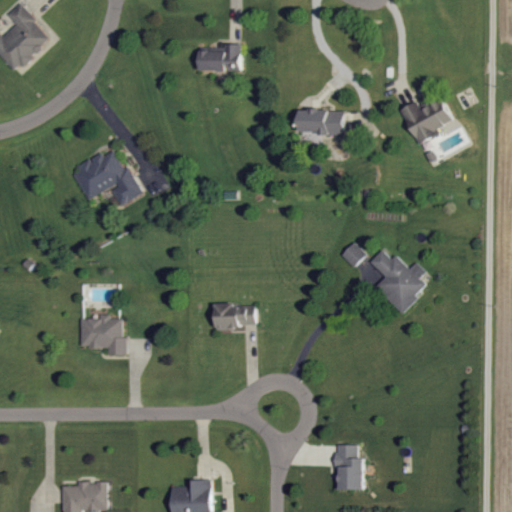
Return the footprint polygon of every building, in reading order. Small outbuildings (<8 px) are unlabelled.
[(0,52),(16,70),(23,64),(25,66),(55,39),(22,3),(11,13),(20,24),(6,37),(0,30),(0,52)] [(245,45),(228,44),(228,52),(204,51),(203,71),(244,72),(245,45)] [(423,145),(449,131),(451,136),(449,137),(456,151),(471,143),(447,98),(425,110),(420,102),(404,111),(423,145)] [(303,111),(303,135),(349,134),(349,110),(303,111)] [(143,195),(119,150),(107,157),(105,154),(75,171),(91,200),(113,188),(123,206),(143,195)] [(407,314),(422,299),(419,296),(430,285),(423,278),(429,272),(420,263),(413,270),(399,255),(395,259),(386,250),(375,261),(357,243),(344,256),(370,282),(381,270),(389,278),(380,287),(407,314)] [(259,306),(219,307),(220,329),(260,328),(259,306)] [(84,348),(112,348),(112,356),(130,356),(130,338),(126,338),(126,319),(113,319),(113,315),(102,315),(102,319),(84,319),(84,348)] [(362,445),(338,446),(339,491),(368,491),(367,459),(362,459),(362,445)] [(176,511),(215,511),(215,480),(193,481),(194,487),(175,488),(176,511)] [(66,487),(65,511),(84,511),(85,511),(110,511),(110,483),(81,483),(81,487),(66,487)]
